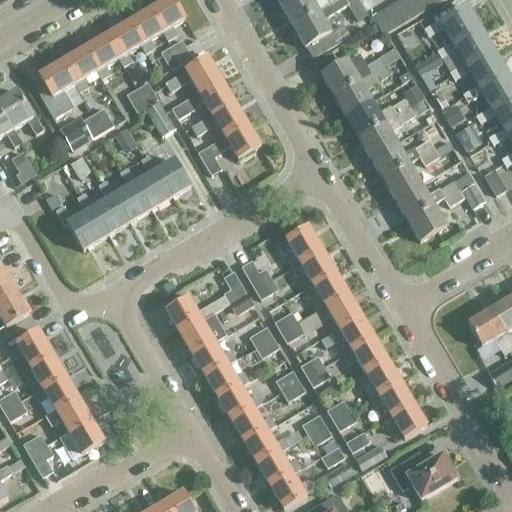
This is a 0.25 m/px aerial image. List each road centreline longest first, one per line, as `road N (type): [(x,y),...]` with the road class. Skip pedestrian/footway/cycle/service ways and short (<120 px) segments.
road 1 (residential): [(112,299),(316,174)]
road 2 (residential): [(511,503),(399,312)]
road 3 (residential): [(316,174),(212,0)]
road 4 (residential): [(0,213),(8,208),(63,300),(91,306),(112,299)]
road 5 (residential): [(399,312),(316,174)]
road 6 (residential): [(189,436),(112,299)]
road 7 (residential): [(60,511),(189,436)]
road 8 (residential): [(399,312),(511,245)]
